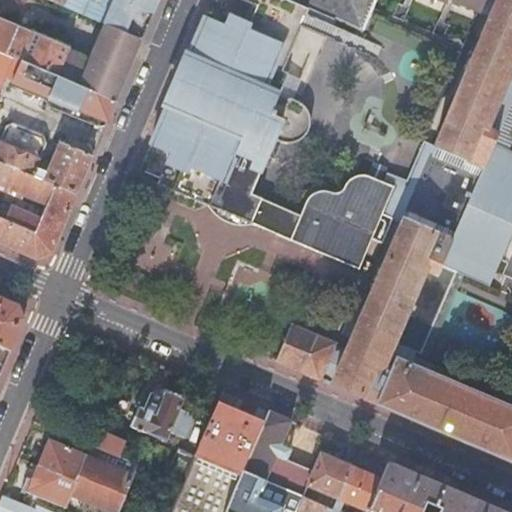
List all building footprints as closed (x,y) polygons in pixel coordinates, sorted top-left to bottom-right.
[(49,0),(103,23),(141,39),(150,18),(158,0),(49,0)] [(229,16),(225,26),(291,54),(310,8),(307,7),(291,0),(239,0),(251,5),(244,23),(229,16)] [(309,0),(307,7),(310,8),(362,30),(374,0),(309,0)] [(511,0),(497,0),(490,17),(435,146),(402,224),(452,239),(481,170),(511,183),(511,168),(488,158),(494,144),(511,101),(511,0)] [(440,0),(447,3),(448,0),(463,0),(462,5),(479,12),(483,0),(440,0)] [(448,0),(447,3),(460,8),(462,5),(463,0),(448,0)] [(483,0),(479,12),(490,17),(497,0),(483,0)] [(0,18),(0,52),(115,102),(121,88),(141,39),(103,23),(96,40),(88,59),(67,50),(68,48),(0,18)] [(308,200),(301,216),(252,195),(253,190),(275,141),(279,143),(285,144),(290,144),(296,143),(300,141),(303,138),(305,136),(307,133),(309,130),(310,125),(310,120),(309,115),(307,110),(303,105),(299,102),(297,101),(292,100),(280,95),(289,74),(283,72),(291,54),(225,26),(205,18),(150,147),(139,174),(231,216),(360,270),(373,240),(383,244),(393,220),(402,224),(435,146),(424,142),(408,181),(388,173),(384,183),(367,176),(362,176),(359,176),(355,177),(351,180),(348,184),(347,187),(345,189),(341,192),(338,194),(336,193),(335,194),(327,192),(322,192),(317,193),(314,194),(311,197),(308,200)] [(0,52),(0,162),(75,195),(94,151),(91,148),(90,144),(87,143),(87,145),(72,139),(69,147),(58,143),(54,153),(49,164),(40,160),(46,144),(43,137),(13,124),(6,127),(0,140),(0,88),(4,79),(12,82),(11,84),(43,98),(46,103),(100,126),(102,126),(104,126),(115,102),(0,52)] [(488,158),(511,168),(511,152),(494,144),(488,158)] [(0,244),(37,260),(50,255),(69,209),(75,195),(0,162),(0,244)] [(501,260),(511,234),(511,183),(481,170),(452,239),(501,260)] [(446,252),(452,239),(402,224),(347,351),(291,328),(278,358),(277,361),(291,367),(341,388),(511,460),(511,410),(411,368),(414,360),(417,353),(421,355),(448,292),(432,285),(437,275),(441,265),(446,252)] [(496,273),(501,260),(452,239),(446,252),(496,273)] [(490,286),(496,273),(446,252),(441,265),(490,286)] [(453,281),(437,275),(432,285),(448,292),(453,281)] [(0,298),(0,375),(5,362),(24,319),(18,306),(0,298)] [(180,410),(185,399),(167,391),(165,396),(160,396),(155,396),(151,394),(145,410),(140,408),(131,427),(166,442),(170,432),(186,438),(195,416),(180,410)] [(173,511),(226,511),(243,471),(263,427),(265,422),(230,407),(218,402),(217,407),(196,456),(184,486),(173,511)] [(263,479),(304,497),(308,486),(314,472),(299,465),(287,460),(291,451),(281,446),(292,421),(270,411),(265,422),(263,427),(243,471),(263,479)] [(52,420),(38,414),(35,422),(49,428),(52,420)] [(92,446),(120,458),(127,442),(97,429),(91,445),(92,446)] [(77,482),(87,456),(66,447),(49,440),(39,466),(77,482)] [(110,511),(118,511),(138,467),(92,446),(87,456),(77,482),(71,496),(110,511)] [(167,478),(184,486),(196,456),(180,449),(167,478)] [(314,472),(308,486),(338,499),(352,467),(336,460),(322,454),(314,472)] [(423,477),(389,462),(382,479),(369,509),(377,511),(507,511),(498,508),(423,477)] [(64,511),(71,496),(77,482),(39,466),(31,483),(25,499),(6,491),(0,504),(0,511),(64,511)] [(338,499),(367,511),(369,509),(382,479),(365,473),(352,467),(338,499)] [(243,471),(226,511),(279,511),(282,507),(255,497),(263,479),(243,471)] [(304,497),(297,511),(324,511),(327,507),(304,497)] [(329,501),(327,507),(331,508),(334,510),(336,504),(329,501)]
